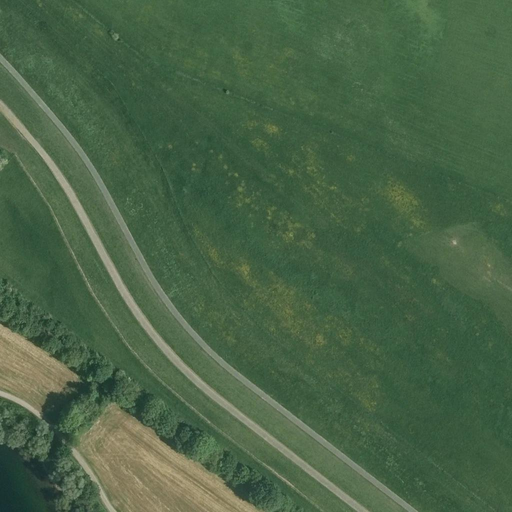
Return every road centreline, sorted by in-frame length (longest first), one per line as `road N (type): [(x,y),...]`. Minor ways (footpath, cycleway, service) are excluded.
road 1 (track): [(417,511),(226,365),(183,320),(94,172),(0,54)]
road 2 (track): [(0,104),(60,175),(151,336),(232,412),(362,511)]
